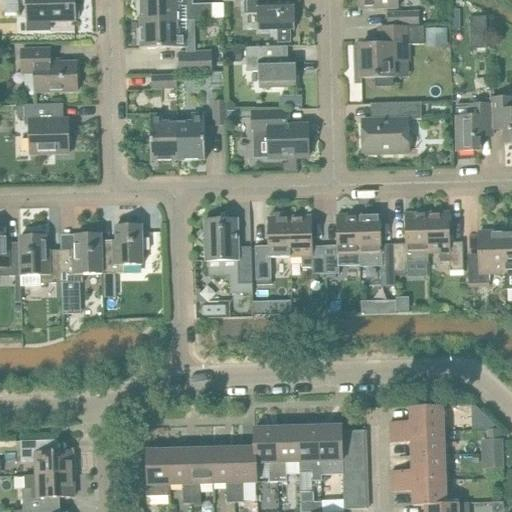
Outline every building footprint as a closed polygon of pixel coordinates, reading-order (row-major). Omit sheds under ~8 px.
[(27,0),(28,31),(50,30),(50,21),(75,20),(75,17),(79,17),(79,6),(75,6),(74,0),(27,0)] [(139,0),(141,23),(179,22),(178,7),(186,7),(185,0),(139,0)] [(259,30),(274,30),(294,29),(294,13),(294,2),(281,2),(281,0),(244,0),(244,14),(259,13),(259,30)] [(397,0),(358,0),(359,9),(398,8),(397,0)] [(418,12),(388,13),(388,26),(419,25),(418,12)] [(460,15),(450,16),(450,32),(460,31),(460,15)] [(486,17),(470,18),(471,34),(487,33),(486,17)] [(179,22),(141,23),(141,49),(187,48),(187,36),(179,37),(179,22)] [(427,47),(448,46),(448,26),(426,26),(427,47)] [(376,87),(392,86),(391,77),(394,76),(394,62),(401,62),(401,46),(408,45),(408,27),(379,28),(380,45),(360,45),(361,79),(376,78),(376,87)] [(260,88),(275,88),(295,87),(295,71),(296,71),(296,60),(283,60),(282,46),(246,48),(246,73),(260,72),(260,88)] [(35,93),(57,93),(77,92),(76,63),(50,63),(50,49),(21,50),(22,75),(35,75),(35,93)] [(241,62),(241,50),(226,50),(226,62),(241,62)] [(180,75),(212,73),(212,52),(179,54),(180,75)] [(152,89),(177,89),(176,77),(152,78),(152,89)] [(492,130),(493,130),(504,130),(504,144),(511,144),(511,98),(491,100),(491,106),(492,106),(492,130)] [(214,127),(226,127),(226,102),(214,102),(214,127)] [(422,120),(421,103),(371,105),(371,120),(362,120),(363,155),(409,154),(408,120),(422,120)] [(30,122),(30,135),(31,155),(69,154),(68,119),(63,119),(63,104),(25,106),(25,119),(25,123),(30,122)] [(492,106),(491,106),(469,106),(470,118),(456,119),(457,152),(481,151),(481,137),(493,136),(493,130),(492,130),(492,106)] [(308,126),(287,126),(286,111),(252,112),(253,133),(269,133),(269,159),(309,158),(308,126)] [(178,161),(177,123),(163,124),(163,115),(150,116),(151,161),(178,161)] [(177,123),(178,161),(205,160),(204,115),(191,115),(191,123),(177,123)] [(442,151),(435,158),(440,164),(447,157),(442,151)] [(440,263),(450,263),(450,272),(463,271),(463,243),(450,243),(449,213),(427,214),(428,254),(440,254),(440,263)] [(406,244),(394,245),(394,273),(408,273),(407,255),(428,254),(427,214),(405,214),(406,244)] [(394,273),(394,245),(382,245),(381,215),(358,216),(359,256),(381,255),(381,273),(394,273)] [(359,256),(358,216),(336,216),(337,246),(326,247),(326,275),(339,274),(339,267),(347,267),(347,256),(359,256)] [(326,275),(326,247),(313,247),(312,217),(290,218),(291,258),(302,257),(302,268),(312,268),(312,275),(326,275)] [(291,258),(290,218),(268,218),(268,248),(256,249),(257,276),(270,276),(270,258),(291,258)] [(252,291),(252,284),(251,248),(238,248),(237,219),(205,220),(205,232),(199,239),(206,245),(207,274),(228,274),(229,292),(252,291)] [(116,241),(102,242),(103,274),(124,274),(124,266),(143,265),(142,225),(116,226),(116,241)] [(21,278),(20,244),(6,244),(5,229),(0,229),(0,269),(1,270),(1,278),(21,278)] [(505,275),(504,232),(479,232),(480,261),(468,261),(469,288),(489,287),(489,276),(505,275)] [(103,274),(102,242),(102,235),(75,235),(76,250),(62,251),(63,284),(85,284),(84,275),(103,274)] [(20,237),(20,244),(21,278),(21,287),(41,286),(41,285),(63,284),(62,251),(46,251),(46,236),(20,237)] [(115,290),(115,279),(106,279),(107,290),(115,290)] [(482,304),(478,300),(472,300),(472,310),(482,310),(482,304)] [(266,314),(266,304),(255,304),(255,315),(266,314)] [(390,433),(444,432),(443,407),(410,408),(410,422),(390,423),(390,433)] [(480,410),(475,416),(483,425),(489,419),(480,410)] [(342,426),(320,427),(322,482),(332,481),(332,462),(344,462),(344,458),(343,445),(342,432),(342,426)] [(299,427),(277,428),(279,483),(288,482),(287,464),(300,463),(299,427)] [(322,482),(320,427),(299,427),(300,463),(313,463),(313,482),(322,482)] [(279,483),(277,428),(255,429),(255,448),(256,448),(257,464),(270,464),(270,483),(279,483)] [(366,431),(342,432),(343,445),(366,445),(366,431)] [(444,432),(390,433),(391,444),(411,443),(412,457),(445,456),(444,432)] [(502,440),(486,441),(486,455),(502,454),(502,440)] [(35,477),(74,476),(73,452),(49,453),(48,441),(20,442),(21,465),(35,465),(35,477)] [(366,445),(343,445),(344,458),(366,458),(366,445)] [(233,448),(212,449),(214,485),(227,484),(227,504),(236,504),(233,448)] [(256,448),(255,448),(233,448),(236,504),(245,503),(245,484),(257,483),(257,464),(256,448)] [(212,449),(190,450),(192,505),(202,504),(201,485),(214,485),(212,449)] [(170,485),(169,450),(147,451),(148,486),(143,486),(143,498),(147,498),(148,506),(158,505),(158,497),(171,497),(170,485)] [(190,450),(169,450),(170,485),(184,485),(184,505),(192,505),(190,450)] [(502,454),(486,455),(487,469),(502,469),(503,469),(502,454)] [(445,456),(412,457),(412,471),(392,472),(392,482),(446,480),(445,456)] [(366,458),(344,458),(344,462),(344,471),(367,470),(366,458)] [(367,483),(367,470),(344,471),(344,484),(367,483)] [(74,476),(35,477),(36,490),(23,491),(23,511),(36,511),(51,511),(50,498),(74,497),(74,476)] [(446,480),(392,482),(392,493),(413,492),(413,506),(425,506),(425,505),(446,505),(446,504),(446,480)] [(367,483),(344,484),(345,497),(368,496),(367,483)] [(368,496),(345,497),(345,510),(368,509),(368,496)]
